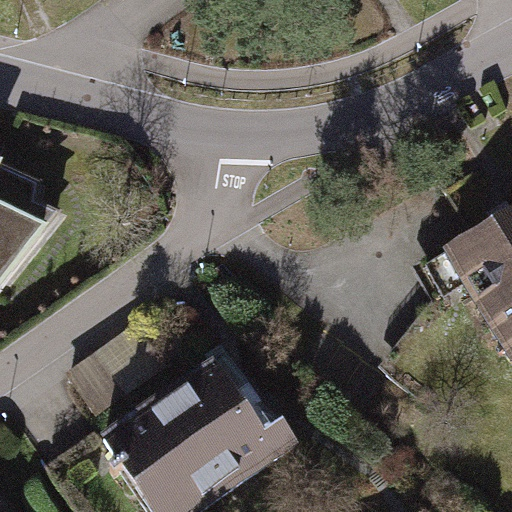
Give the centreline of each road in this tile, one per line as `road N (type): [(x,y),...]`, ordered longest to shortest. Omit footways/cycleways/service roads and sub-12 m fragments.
road 1 (residential): [(0,378),(171,257),(198,226),(233,138)]
road 2 (residential): [(511,43),(426,95),(334,135),(233,138)]
road 3 (residential): [(0,78),(233,138)]
